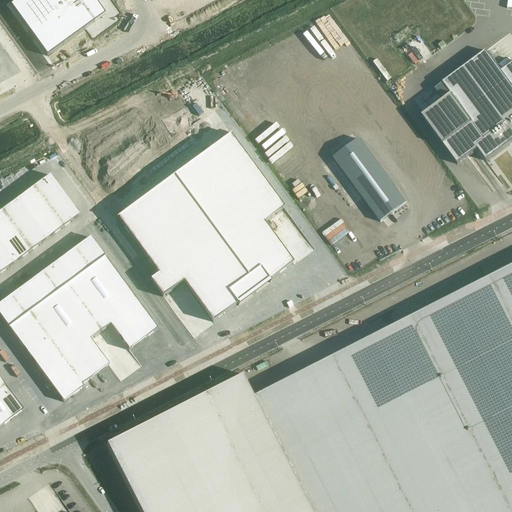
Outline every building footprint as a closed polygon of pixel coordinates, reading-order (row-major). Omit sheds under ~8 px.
[(104,15),(93,0),(18,0),(10,6),(47,57),(104,15)] [(443,101),(422,117),(443,146),(457,165),(477,150),(486,162),(511,143),(511,87),(501,73),(486,52),(442,84),(435,90),(443,101)] [(230,136),(117,219),(158,275),(150,282),(162,298),(182,283),(212,323),(292,264),(263,224),(283,209),(230,136)] [(380,223),(406,204),(359,140),(333,159),(380,223)] [(49,176),(0,212),(0,274),(79,216),(49,176)] [(96,239),(0,309),(0,313),(65,402),(97,379),(95,376),(119,359),(101,334),(120,320),(138,344),(161,327),(96,239)] [(511,511),(511,267),(316,367),(255,398),(244,376),(106,446),(139,511),(511,511)] [(0,428),(23,412),(0,380),(0,428)]
